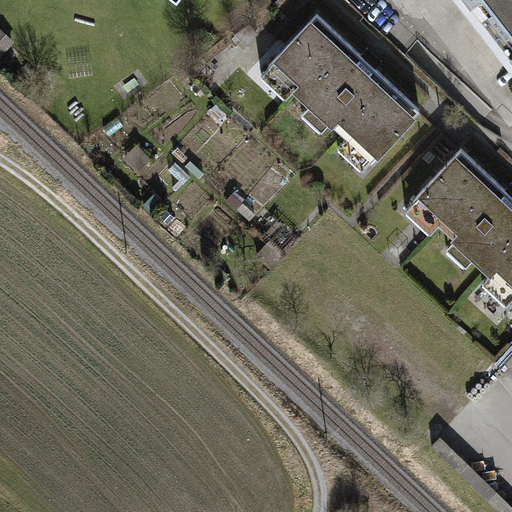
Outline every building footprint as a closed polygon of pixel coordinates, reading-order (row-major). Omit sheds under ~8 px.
[(289,20),(309,0),(282,0),(275,6),(289,20)] [(511,0),(468,0),(511,55),(511,0)] [(424,111),(317,14),(256,81),(282,105),(291,96),(305,108),(296,117),(317,137),(327,126),(343,141),(333,153),(362,179),(424,111)] [(0,28),(0,55),(0,56),(14,42),(0,28)] [(207,114),(218,124),(227,114),(216,104),(207,114)] [(136,144),(122,158),(136,172),(150,158),(136,144)] [(511,302),(511,200),(457,149),(403,207),(430,232),(439,223),(445,228),(455,237),(442,251),(463,271),(472,261),(483,272),(489,277),(476,291),(501,314),(511,302)] [(175,161),(166,169),(182,185),(190,177),(175,161)] [(262,179),(258,183),(272,196),(276,192),(262,179)] [(233,195),(227,202),(236,210),(242,203),(233,195)] [(242,203),(236,210),(249,221),(255,214),(242,203)] [(280,258),(267,246),(257,256),(271,268),(280,258)]
